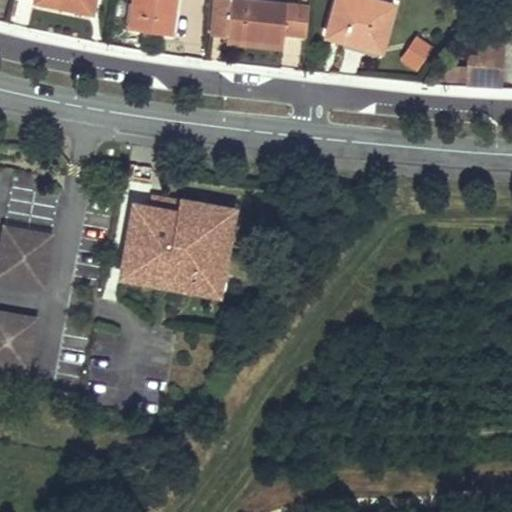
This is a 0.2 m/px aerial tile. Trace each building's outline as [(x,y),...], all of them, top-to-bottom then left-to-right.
[(36,0),(36,2),(90,15),(93,0),(36,0)] [(133,0),(130,27),(171,33),(175,0),(133,0)] [(230,0),(213,0),(210,36),(228,38),(230,0)] [(283,43),(284,39),(284,34),(307,36),(309,6),(240,0),(230,0),(228,38),(283,43)] [(377,0),(336,0),(333,12),(327,35),(382,50),(395,5),(377,0)] [(283,43),(228,38),(227,45),(283,51),(283,43)] [(419,70),(434,50),(422,41),(407,61),(419,70)] [(502,62),(502,48),(465,45),(464,59),(502,62)] [(500,93),(502,62),(464,59),(462,91),(500,93)] [(163,207),(164,201),(165,196),(154,193),(151,204),(163,207)] [(213,291),(232,211),(219,208),(213,212),(195,207),(192,202),(170,197),(164,201),(163,207),(151,204),(137,201),(121,269),(134,272),(135,267),(147,270),(151,276),(173,281),(179,278),(196,282),(200,288),(213,291)] [(0,224),(0,276),(36,284),(47,234),(0,224)] [(0,362),(19,366),(29,317),(0,310),(0,362)]
